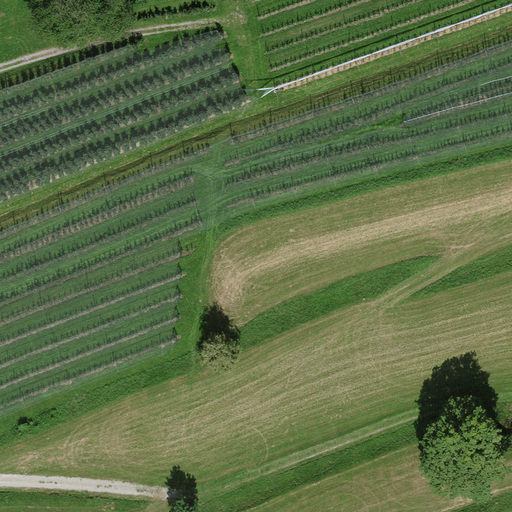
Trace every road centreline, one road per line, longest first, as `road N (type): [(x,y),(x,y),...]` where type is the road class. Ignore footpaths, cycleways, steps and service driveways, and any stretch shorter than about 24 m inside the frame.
road 1 (track): [(511,396),(396,420),(190,500),(0,486)]
road 2 (track): [(238,21),(149,31),(0,72)]
